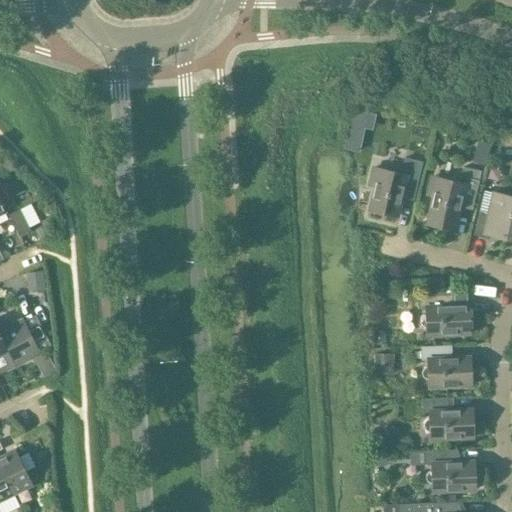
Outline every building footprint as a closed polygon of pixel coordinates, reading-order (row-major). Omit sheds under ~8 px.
[(369,210),(397,217),(402,192),(414,195),(422,162),(404,158),(400,174),(379,169),(373,168),(369,186),(374,187),(369,210)] [(426,224),(454,231),(461,201),(473,204),(481,171),(463,167),(459,183),(437,178),(432,177),(427,195),(433,196),(426,224)] [(486,238),(488,232),(506,236),(511,208),(511,197),(493,193),(488,214),(479,212),(474,235),(486,238)] [(30,230),(19,209),(9,215),(19,235),(30,230)] [(443,294),(419,295),(419,308),(425,308),(426,315),(425,315),(424,315),(423,315),(422,316),(421,317),(420,318),(420,319),(420,321),(420,322),(420,323),(420,324),(421,324),(421,325),(424,327),(425,327),(426,327),(426,335),(469,334),(468,305),(467,305),(467,293),(454,293),(443,294)] [(9,327),(7,325),(0,328),(0,354),(7,351),(14,365),(40,352),(24,320),(9,327)] [(471,386),(470,357),(445,358),(445,346),(420,347),(421,360),(427,360),(428,367),(426,367),(425,367),(424,368),(423,369),(422,370),(422,371),(421,374),(422,376),(422,377),(423,378),(425,379),(427,379),(428,379),(428,387),(471,386)] [(376,354),(376,375),(394,374),(393,353),(376,354)] [(473,438),(472,409),(447,410),(447,398),(422,399),(423,412),(429,412),(429,419),(428,419),(427,419),(425,421),(424,422),(424,424),(423,426),(424,427),(424,428),(424,429),(425,430),(427,431),(429,431),(430,431),(430,439),(473,438)] [(14,450),(0,456),(0,468),(13,494),(31,485),(14,450)] [(475,490),(474,462),(449,462),(449,450),(424,451),(425,464),(431,464),(431,471),(430,471),(429,472),(428,472),(427,473),(426,475),(426,476),(425,478),(426,479),(426,480),(426,481),(427,482),(429,483),(431,484),(432,484),(432,491),(475,490)] [(0,468),(0,500),(13,494),(0,468)] [(410,504),(400,504),(400,511),(446,511),(446,503),(410,504)]
